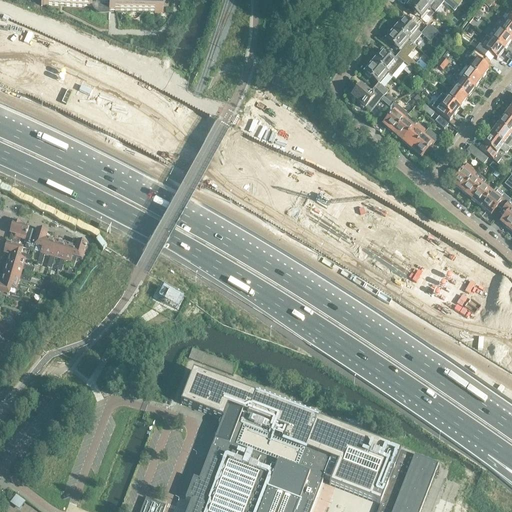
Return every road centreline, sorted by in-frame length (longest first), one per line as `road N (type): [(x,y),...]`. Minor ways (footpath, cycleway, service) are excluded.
road 1 (motorway): [(0,154),(191,248),(495,449)]
road 2 (motorway): [(320,294),(185,213),(0,122)]
road 3 (motorway): [(290,188),(0,46)]
road 4 (motorway): [(0,103),(121,159),(276,249)]
road 5 (motorway): [(276,249),(511,395)]
road 6 (motorway): [(511,338),(290,188)]
road 7 (motorway): [(511,298),(343,198),(290,188)]
road 8 (residential): [(425,184),(337,108),(334,95),(384,0)]
road 9 (motorway): [(495,449),(320,294)]
road 10 (motorway): [(511,425),(320,294)]
road 11 (unclassified): [(70,510),(114,401),(156,411)]
road 12 (unclassified): [(425,184),(511,72)]
